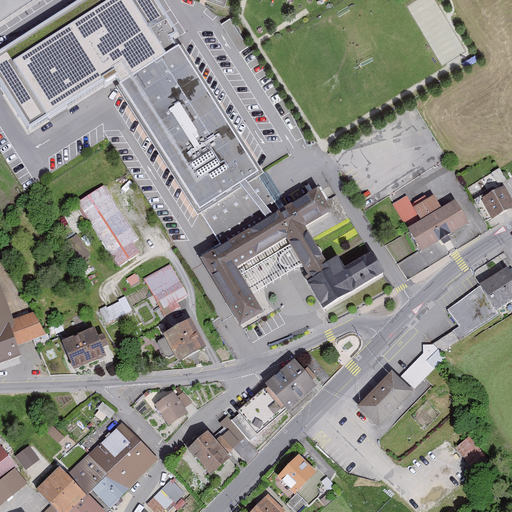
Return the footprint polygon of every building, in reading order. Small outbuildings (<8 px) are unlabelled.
[(156,0),(87,0),(0,58),(0,84),(30,134),(116,81),(199,214),(221,247),(203,257),(241,324),(262,311),(238,266),(287,239),(292,247),(285,251),(279,258),(280,263),(285,267),(295,267),(304,266),(309,274),(306,277),(323,307),(383,274),(372,254),(341,272),(336,261),(329,265),(306,228),(328,214),(315,192),(285,210),(180,43),(174,46),(168,38),(177,30),(156,0)] [(104,187),(74,206),(115,270),(145,252),(104,187)] [(502,193),(477,206),(487,223),(511,210),(502,193)] [(411,208),(405,198),(391,207),(397,217),(411,208)] [(438,211),(433,201),(410,213),(416,223),(438,211)] [(418,255),(468,226),(455,202),(404,231),(418,255)] [(81,233),(68,240),(80,264),(93,257),(81,233)] [(188,294),(171,264),(143,280),(165,319),(181,310),(176,301),(188,294)] [(494,313),(511,302),(511,283),(503,270),(477,287),(494,313)] [(0,282),(0,364),(21,356),(17,345),(12,329),(15,323),(13,319),(0,282)] [(494,313),(477,287),(446,312),(459,329),(429,346),(443,360),(497,319),(494,313)] [(102,309),(108,322),(134,309),(127,296),(102,309)] [(34,312),(13,319),(15,323),(12,329),(17,345),(47,334),(34,312)] [(207,346),(191,317),(163,333),(179,361),(207,346)] [(95,327),(61,341),(73,369),(107,355),(95,327)] [(392,370),(357,406),(379,428),(443,360),(429,346),(400,378),(392,370)] [(267,386),(237,411),(240,414),(232,420),(250,441),(257,435),(317,385),(294,358),(265,383),(267,386)] [(184,391),(177,398),(186,408),(193,401),(184,391)] [(172,394),(152,408),(166,429),(186,415),(172,394)] [(95,412),(109,422),(115,414),(101,404),(95,412)] [(220,423),(239,443),(245,437),(227,416),(220,423)] [(122,423),(89,454),(108,474),(142,441),(122,423)] [(45,431),(58,444),(65,437),(52,424),(45,431)] [(208,430),(187,449),(211,476),(232,457),(229,454),(233,450),(232,448),(222,436),(221,436),(216,439),(208,430)] [(229,430),(222,436),(232,448),(237,445),(239,443),(240,442),(229,430)] [(455,448),(474,471),(488,460),(470,437),(455,448)] [(142,441),(108,474),(130,489),(159,459),(142,441)] [(17,466),(0,444),(0,480),(15,468),(17,466)] [(16,456),(26,470),(40,460),(30,446),(16,456)] [(299,453),(275,478),(294,496),(317,471),(299,453)] [(108,474),(89,454),(68,474),(87,496),(89,494),(93,490),(108,474)] [(57,511),(70,511),(87,496),(68,474),(60,466),(37,489),(51,505),(57,511)] [(0,505),(28,483),(15,468),(0,480),(0,505)] [(108,474),(93,490),(111,509),(130,489),(108,474)] [(171,479),(147,504),(154,511),(167,511),(186,494),(171,479)] [(294,511),(303,511),(310,505),(303,498),(298,493),(287,505),(294,511)] [(89,494),(87,496),(70,511),(106,511),(107,511),(89,494)] [(283,511),(286,510),(268,494),(250,511),(283,511)]
